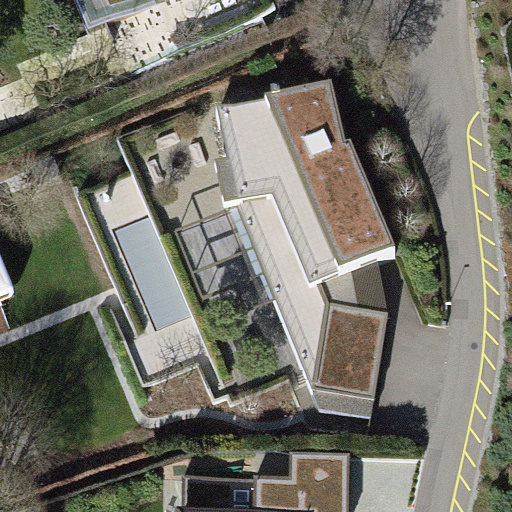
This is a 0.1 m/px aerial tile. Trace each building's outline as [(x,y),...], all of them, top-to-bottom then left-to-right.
[(74,0),(90,39),(176,3),(194,51),(281,17),(273,0),(74,0)] [(337,92),(220,118),(244,204),(276,207),(317,296),(403,258),(351,148),(337,92)] [(0,310),(20,304),(0,239),(0,310)] [(331,310),(316,396),(377,406),(392,320),(331,310)] [(253,482),(252,511),(336,511),(335,482),(253,482)]
